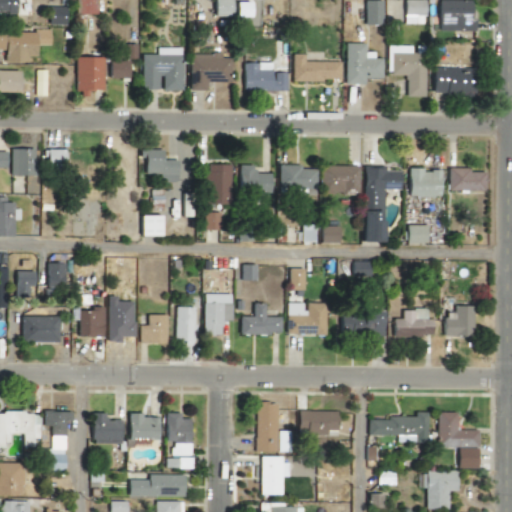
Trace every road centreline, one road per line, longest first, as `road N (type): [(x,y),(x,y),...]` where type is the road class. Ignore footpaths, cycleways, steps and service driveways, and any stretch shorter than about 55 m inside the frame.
road 1 (residential): [(0,373),(511,377)]
road 2 (residential): [(507,511),(510,0)]
road 3 (residential): [(509,122),(0,118)]
road 4 (residential): [(220,511),(220,375)]
